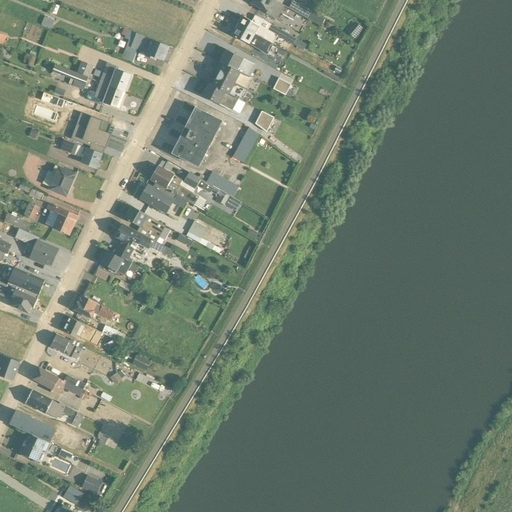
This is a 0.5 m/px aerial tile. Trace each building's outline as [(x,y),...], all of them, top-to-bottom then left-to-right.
[(285,6),(273,0),(251,0),(250,3),(259,8),(259,10),(277,20),(285,6)] [(326,19),(293,0),(289,8),(321,26),(326,19)] [(54,3),(51,13),(57,15),(60,5),(54,3)] [(252,22),(243,17),(238,25),(272,44),(277,37),(268,32),(271,25),(255,16),(252,22)] [(54,21),(44,18),(42,25),(51,29),(54,21)] [(238,25),(233,34),(267,55),(273,44),(238,25)] [(277,36),(293,45),(296,39),(271,25),(268,32),(277,37),(277,36)] [(164,61),(170,47),(124,29),(122,35),(125,37),(125,39),(129,40),(121,58),(133,63),(138,50),(146,54),(145,56),(155,60),(156,58),(164,61)] [(247,90),(248,89),(253,80),(249,77),(255,65),(226,50),(225,50),(219,62),(223,64),(219,71),(220,71),(218,75),(247,90)] [(81,62),(76,74),(89,79),(94,66),(81,62)] [(117,67),(107,63),(99,83),(125,93),(132,75),(116,69),(117,67)] [(89,79),(55,66),(53,72),(71,79),(68,84),(84,91),(89,79)] [(215,79),(212,85),(242,101),(247,90),(218,75),(216,79),(215,79)] [(279,77),(274,89),(287,94),(292,82),(279,77)] [(87,97),(88,99),(92,101),(92,102),(102,105),(103,103),(119,109),(125,93),(99,83),(95,93),(91,91),(89,92),(87,97)] [(232,111),(238,99),(208,84),(202,96),(232,111)] [(196,108),(172,154),(199,167),(223,121),(196,108)] [(255,124),(266,132),(274,118),(262,112),(255,124)] [(78,126),(73,140),(91,146),(90,149),(103,154),(105,148),(106,149),(111,134),(109,133),(112,124),(93,117),(88,130),(78,126)] [(249,127),(232,157),(244,163),(260,135),(249,127)] [(32,130),(29,137),(36,139),(38,132),(32,130)] [(64,139),(60,150),(82,158),(81,163),(97,168),(103,154),(90,149),(64,139)] [(42,184),(50,187),(59,167),(56,165),(52,173),(48,171),(42,184)] [(193,193),(197,186),(209,194),(211,192),(215,195),(217,194),(219,195),(216,201),(226,206),(231,197),(189,173),(184,182),(174,176),(174,174),(159,165),(151,179),(151,180),(201,208),(206,201),(193,193)] [(59,166),(49,190),(67,198),(77,174),(59,166)] [(239,187),(212,172),(206,183),(232,198),(239,187)] [(148,184),(140,199),(166,215),(173,202),(184,208),(188,201),(156,183),(153,187),(148,184)] [(29,195),(41,200),(44,194),(20,184),(19,189),(30,193),(29,195)] [(29,203),(24,215),(34,220),(40,207),(29,203)] [(79,216),(49,203),(46,209),(51,211),(45,224),(53,227),(52,228),(70,236),(79,216)] [(132,206),(125,218),(140,227),(137,231),(157,242),(165,226),(132,206)] [(28,232),(32,225),(16,217),(17,214),(13,212),(11,215),(8,213),(4,222),(28,232)] [(202,239),(208,226),(195,220),(188,235),(206,244),(208,241),(202,239)] [(45,262),(51,265),(58,250),(38,240),(39,237),(28,232),(4,222),(3,221),(0,228),(0,229),(9,234),(9,235),(24,242),(22,248),(32,253),(30,258),(44,265),(45,262)] [(172,257),(174,253),(166,249),(166,248),(123,223),(115,237),(122,241),(115,254),(128,261),(134,249),(136,250),(139,244),(148,249),(150,247),(172,257)] [(12,245),(0,239),(0,251),(7,254),(12,245)] [(108,251),(101,263),(110,268),(109,270),(115,274),(117,271),(125,276),(129,269),(136,272),(137,271),(142,273),(144,270),(128,261),(108,251)] [(109,274),(97,268),(94,276),(105,281),(109,274)] [(39,296),(45,281),(45,280),(15,269),(9,283),(39,296)] [(26,306),(41,313),(47,302),(22,289),(1,281),(0,282),(0,281),(0,294),(7,298),(9,294),(19,297),(28,301),(26,306)] [(81,295),(73,310),(80,313),(88,319),(92,319),(95,313),(114,322),(119,314),(81,295)] [(70,317),(64,330),(85,341),(88,335),(101,341),(104,345),(114,339),(70,317)] [(122,342),(125,335),(106,325),(102,333),(122,342)] [(57,334),(50,347),(77,360),(84,346),(71,339),(70,340),(57,334)] [(108,343),(112,350),(123,344),(122,342),(114,339),(108,343)] [(138,354),(134,362),(148,368),(152,360),(138,354)] [(0,362),(0,375),(13,381),(20,362),(1,355),(0,356),(0,362),(0,363),(0,362)] [(79,398),(84,400),(88,393),(39,368),(33,379),(52,390),(51,392),(59,396),(64,388),(80,396),(79,398)] [(116,383),(123,378),(118,371),(111,376),(116,383)] [(68,375),(64,381),(83,390),(86,384),(68,375)] [(33,390),(26,404),(45,414),(46,413),(60,420),(63,413),(69,415),(72,409),(59,403),(59,404),(53,401),(53,400),(33,390)] [(112,397),(103,392),(101,397),(110,402),(112,397)] [(28,433),(50,443),(56,430),(57,429),(16,410),(10,424),(28,433)] [(78,428),(85,415),(78,412),(72,424),(78,428)] [(104,434),(99,432),(97,435),(98,436),(97,438),(100,440),(99,442),(105,445),(109,436),(104,434)] [(28,433),(19,453),(22,454),(21,455),(27,458),(28,457),(38,461),(43,450),(47,452),(51,443),(50,443),(28,433)] [(71,459),(72,455),(61,450),(58,456),(65,459),(66,457),(71,459)] [(88,475),(82,488),(96,495),(97,494),(103,496),(107,486),(101,483),(102,482),(88,475)] [(71,484),(65,496),(79,502),(85,490),(71,484)]
